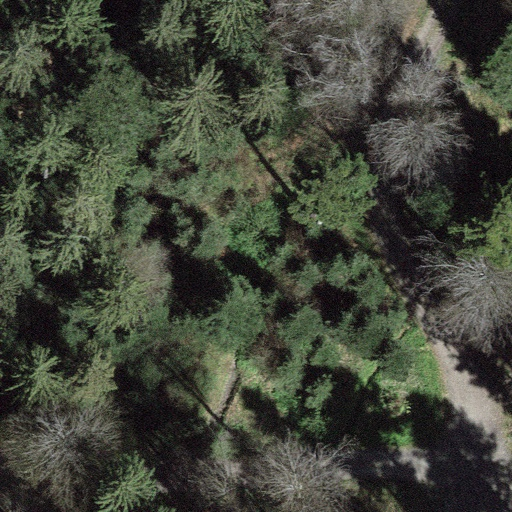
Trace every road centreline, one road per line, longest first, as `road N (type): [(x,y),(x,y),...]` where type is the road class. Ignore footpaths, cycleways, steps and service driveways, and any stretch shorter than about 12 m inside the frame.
road 1 (track): [(474,511),(502,469),(441,374),(389,208),(398,144),(446,0)]
road 2 (track): [(0,470),(502,469),(511,479)]
